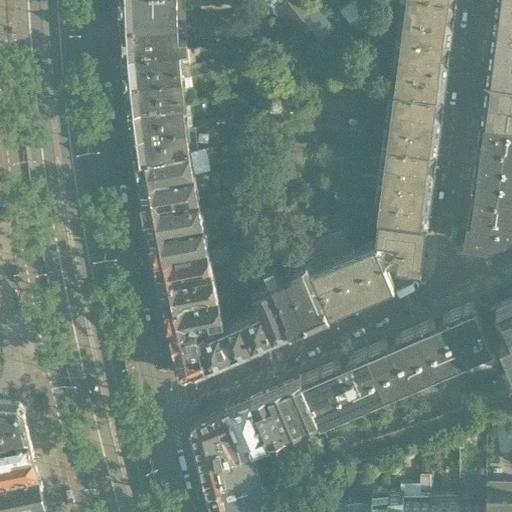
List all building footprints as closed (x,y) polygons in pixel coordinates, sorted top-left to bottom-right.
[(203,12),(202,0),(120,0),(121,20),(186,18),(203,17),(203,12)] [(311,0),(284,0),(275,8),(297,35),(310,24),(320,37),(333,26),(311,0)] [(378,13),(367,0),(348,0),(339,8),(358,30),(378,13)] [(454,7),(405,0),(398,54),(447,60),(454,7)] [(511,8),(511,0),(493,0),(493,6),(511,8)] [(511,8),(493,6),(491,24),(511,27),(511,8)] [(188,43),(186,18),(121,20),(121,21),(123,46),(188,43)] [(511,43),(511,27),(491,24),(489,41),(511,43)] [(511,43),(489,41),(486,58),(511,61),(511,43)] [(190,70),(188,43),(123,46),(126,76),(190,70)] [(447,60),(398,54),(391,107),(440,113),(447,60)] [(511,78),(511,61),(486,58),(484,75),(511,78)] [(192,94),(190,70),(126,76),(129,104),(192,94)] [(511,96),(511,78),(484,75),(482,92),(511,96)] [(511,96),(482,92),(479,115),(511,119),(511,96)] [(190,98),(192,98),(192,94),(129,104),(133,131),(192,121),(190,98)] [(293,97),(275,94),(273,105),(291,107),(293,97)] [(440,113),(391,107),(384,158),(433,164),(440,113)] [(475,148),(472,168),(511,172),(511,119),(479,115),(475,147),(475,148)] [(195,146),(192,121),(133,131),(136,156),(191,147),(195,146)] [(280,136),(282,126),(272,125),(271,135),(280,136)] [(294,139),(269,135),(265,167),(290,170),(294,139)] [(196,171),(194,160),(191,147),(136,156),(140,181),(196,171)] [(433,164),(384,158),(377,213),(378,213),(426,218),(433,164)] [(511,172),(472,168),(470,187),(469,187),(463,240),(484,242),(485,243),(511,231),(511,172)] [(196,171),(140,181),(144,206),(200,196),(196,171)] [(200,196),(144,206),(149,230),(203,219),(200,196)] [(343,221),(299,240),(307,258),(306,259),(328,310),(393,282),(386,265),(395,262),(421,265),(426,218),(378,213),(376,227),(374,238),(354,247),(343,221)] [(203,219),(149,230),(154,254),(207,244),(203,219)] [(207,244),(154,254),(159,280),(212,270),(207,244)] [(328,310),(306,259),(289,266),(290,270),(285,273),(306,320),(328,310)] [(306,320),(285,273),(279,276),(273,262),(264,266),(268,278),(290,326),(306,320)] [(212,270),(159,280),(164,304),(217,294),(212,270)] [(290,326),(268,278),(253,285),(261,304),(263,309),(272,334),(290,326)] [(217,294),(164,304),(170,329),(210,321),(222,319),(217,294)] [(511,296),(495,304),(506,329),(500,332),(511,359),(511,296)] [(433,317),(415,325),(434,371),(492,346),(473,300),(443,312),(433,316),(433,317)] [(511,368),(511,359),(500,332),(487,302),(481,304),(509,370),(511,368)] [(263,309),(250,315),(241,318),(251,343),(272,334),(263,309)] [(217,328),(219,332),(228,353),(251,343),(241,318),(217,328)] [(210,321),(170,329),(178,368),(185,371),(203,363),(198,337),(213,334),(210,321)] [(385,337),(367,345),(387,391),(434,371),(415,325),(396,333),(396,332),(385,337)] [(219,332),(213,334),(198,337),(203,363),(228,353),(219,332)] [(338,358),(301,374),(320,419),(387,391),(367,345),(349,353),(348,353),(338,357),(338,358)] [(320,419),(301,374),(283,381),(301,426),(303,425),(308,438),(323,432),(318,420),(320,419)] [(283,381),(267,388),(285,432),(293,429),(299,443),(307,439),(301,426),(283,381)] [(267,388),(251,395),(269,439),(285,432),(267,388)] [(269,439),(251,395),(222,407),(241,453),(253,450),(271,444),(269,439)] [(17,400),(0,398),(0,439),(29,434),(23,405),(26,402),(20,397),(17,400)] [(345,440),(342,434),(329,438),(341,459),(367,456),(472,420),(466,404),(348,445),(347,448),(342,446),(345,440)] [(222,407),(194,419),(191,427),(201,466),(241,453),(222,407)] [(29,434),(0,439),(0,458),(33,452),(29,434)] [(278,470),(271,444),(253,450),(241,453),(201,466),(208,493),(261,476),(261,475),(278,470)] [(33,452),(0,458),(0,481),(38,473),(33,452)] [(298,479),(295,466),(285,468),(288,481),(298,479)] [(38,473),(0,481),(0,508),(44,500),(38,473)] [(433,511),(433,490),(433,478),(432,473),(421,473),(422,482),(402,483),(402,491),(401,491),(401,511),(433,511)] [(261,476),(208,493),(212,511),(234,511),(249,507),(269,500),(261,476)] [(488,477),(487,493),(487,511),(511,511),(511,489),(502,489),(502,478),(488,477)] [(459,511),(460,499),(460,494),(460,488),(452,488),(452,478),(433,478),(433,490),(433,511),(459,511)] [(478,488),(460,488),(460,494),(460,499),(459,511),(487,511),(487,493),(478,493),(478,488)] [(401,511),(401,491),(373,493),(374,511),(401,511)] [(374,511),(373,493),(346,496),(346,511),(374,511)] [(346,511),(346,496),(317,499),(318,511),(346,511)] [(289,511),(318,511),(317,499),(289,503),(289,511)] [(47,511),(44,500),(0,508),(0,511),(47,511)]
